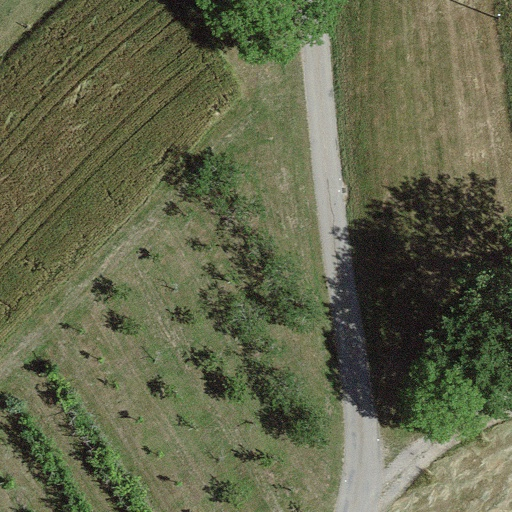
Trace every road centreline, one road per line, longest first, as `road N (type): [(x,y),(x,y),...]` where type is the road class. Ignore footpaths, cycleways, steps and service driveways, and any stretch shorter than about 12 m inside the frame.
road 1 (residential): [(359,511),(353,356),(310,0)]
road 2 (track): [(365,511),(438,448),(511,409)]
